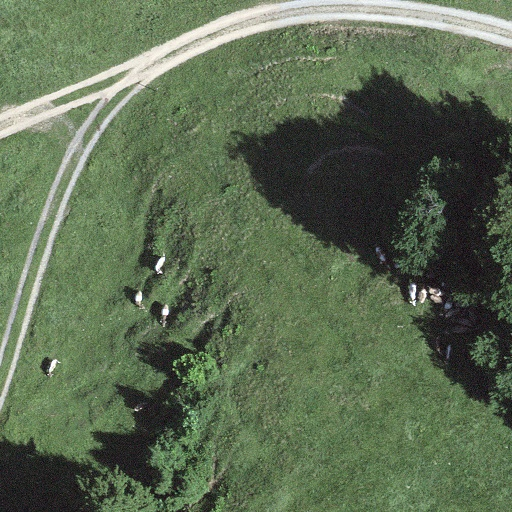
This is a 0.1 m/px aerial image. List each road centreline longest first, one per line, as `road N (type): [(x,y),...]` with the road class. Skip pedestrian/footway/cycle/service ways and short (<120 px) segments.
road 1 (track): [(0,131),(281,14),(378,10),(511,38)]
road 2 (track): [(180,51),(106,114),(65,188),(0,386)]
